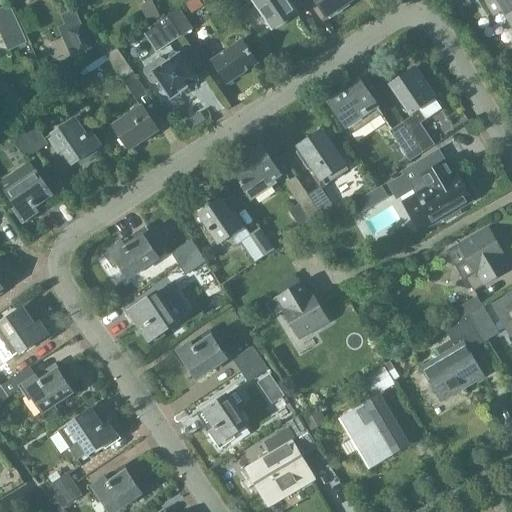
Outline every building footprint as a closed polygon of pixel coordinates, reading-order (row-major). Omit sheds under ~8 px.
[(191,16),(201,9),(195,0),(185,7),(191,16)] [(253,0),(273,30),(296,14),(286,0),(253,0)] [(315,0),(327,18),(353,0),(315,0)] [(511,0),(482,0),(493,18),(501,13),(511,31),(511,0)] [(160,17),(151,1),(139,8),(148,24),(160,17)] [(27,42),(10,5),(0,10),(0,33),(8,51),(27,42)] [(179,9),(168,17),(181,37),(193,30),(179,9)] [(181,37),(168,17),(151,28),(143,33),(156,53),(165,47),(181,37)] [(66,31),(77,56),(92,49),(81,25),(66,31)] [(241,40),(211,60),(228,85),(258,65),(241,40)] [(106,57),(109,62),(136,102),(143,96),(146,94),(116,49),(106,57)] [(145,68),(144,74),(151,84),(157,85),(161,82),(164,88),(163,96),(171,97),(172,98),(180,99),(182,91),(197,81),(180,56),(177,54),(173,54),(170,58),(170,62),(167,64),(164,60),(158,59),(145,68)] [(391,85),(411,115),(413,117),(402,123),(423,154),(435,145),(421,125),(442,110),(435,99),(414,69),(391,85)] [(329,103),(352,136),(383,115),(360,82),(329,103)] [(141,105),(112,125),(129,151),(159,131),(141,105)] [(76,118),(51,134),(72,165),(101,146),(91,133),(87,135),(76,118)] [(423,154),(402,123),(389,132),(409,163),(423,154)] [(34,124),(23,131),(37,152),(48,145),(34,124)] [(23,131),(12,138),(26,159),(37,152),(23,131)] [(322,131),(298,148),(299,151),(311,168),(321,183),(323,186),(348,170),(346,166),(336,152),(346,145),(338,133),(328,140),(322,131)] [(239,184),(245,194),(250,202),(277,183),(275,181),(282,177),(262,148),(232,168),(242,183),(239,184)] [(416,194),(401,202),(420,234),(442,221),(444,224),(461,214),(458,210),(473,202),(462,183),(460,185),(439,150),(402,172),(404,175),(388,185),(396,200),(414,190),(416,194)] [(30,163),(0,183),(26,221),(38,213),(34,208),(41,204),(52,196),(49,191),(30,163)] [(323,219),(308,196),(296,178),(285,185),(312,226),(323,219)] [(352,204),(358,216),(388,199),(382,187),(352,204)] [(321,188),(308,196),(323,219),(336,210),(321,188)] [(219,246),(231,238),(237,247),(250,238),(251,237),(250,236),(245,229),(245,228),(234,211),(231,213),(222,199),(198,215),(219,246)] [(466,279),(474,292),(510,270),(497,248),(499,246),(489,228),(459,246),(475,274),(466,279)] [(251,237),(250,238),(264,258),(275,251),(260,229),(250,236),(251,237)] [(148,232),(126,247),(123,242),(105,255),(114,268),(119,265),(129,280),(159,259),(154,252),(159,249),(161,236),(149,234),(148,232)] [(170,255),(178,265),(199,251),(192,240),(182,247),(170,255)] [(199,251),(178,265),(186,276),(203,265),(207,263),(199,251)] [(329,322),(318,304),(316,305),(303,283),(266,304),(274,317),(283,312),(300,340),(329,322)] [(166,287),(129,312),(149,342),(178,322),(190,314),(170,284),(166,287)] [(511,294),(493,305),(504,323),(511,317),(511,294)] [(455,310),(461,320),(469,316),(483,308),(476,297),(455,310)] [(474,325),(488,317),(483,308),(469,316),(474,325)] [(23,309),(0,324),(0,340),(12,358),(17,354),(18,356),(48,335),(40,323),(35,326),(23,309)] [(469,316),(461,320),(445,331),(451,341),(436,350),(440,356),(422,367),(439,396),(468,379),(471,384),(483,378),(469,353),(470,352),(485,343),(474,325),(469,316)] [(193,347),(191,343),(178,352),(197,380),(228,360),(211,335),(193,347)] [(253,348),(233,361),(241,372),(261,359),(253,348)] [(261,359),(241,372),(248,383),(268,369),(261,359)] [(399,378),(389,363),(385,366),(394,381),(399,378)] [(30,368),(1,387),(7,396),(8,398),(21,390),(19,388),(22,386),(35,376),(30,368)] [(35,376),(22,386),(19,388),(21,390),(29,402),(32,401),(41,415),(73,394),(57,370),(40,382),(36,375),(35,376)] [(270,375),(258,383),(265,394),(267,393),(276,387),(277,386),(270,375)] [(1,387),(0,387),(0,404),(8,398),(7,396),(1,387)] [(247,402),(238,389),(207,409),(205,407),(197,413),(219,445),(248,425),(236,408),(247,402)] [(379,396),(341,418),(368,464),(390,451),(392,454),(408,445),(379,396)] [(317,406),(299,417),(309,433),(327,422),(317,406)] [(69,450),(78,463),(117,437),(108,424),(103,428),(91,410),(66,427),(61,431),(72,448),(69,450)] [(272,457),(249,471),(267,502),(296,485),(298,488),(313,478),(302,459),(292,443),(309,433),(299,417),(286,424),(286,425),(289,429),(264,443),(272,457)] [(93,487),(109,511),(116,511),(142,495),(126,472),(108,484),(105,479),(93,487)] [(52,484),(47,487),(55,498),(75,485),(67,474),(61,478),(52,484)] [(75,485),(55,498),(62,509),(82,496),(75,485)]
